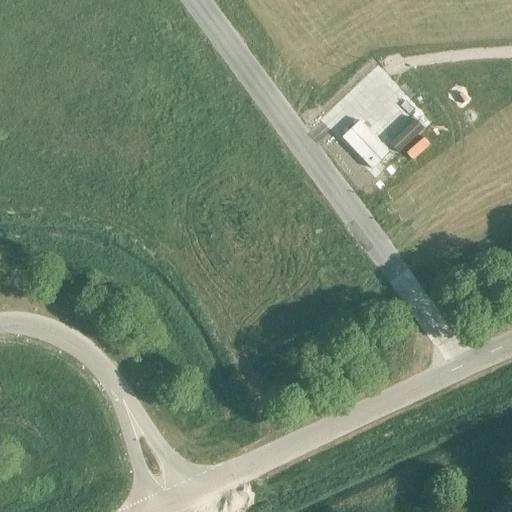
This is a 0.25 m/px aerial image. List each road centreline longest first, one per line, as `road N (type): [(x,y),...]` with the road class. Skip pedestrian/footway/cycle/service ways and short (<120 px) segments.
road 1 (unclassified): [(192,0),(463,367)]
road 2 (unclassified): [(172,504),(463,367)]
road 3 (track): [(289,130),(387,37),(478,29),(511,15)]
road 4 (unclassified): [(0,322),(65,337),(114,382),(127,409)]
